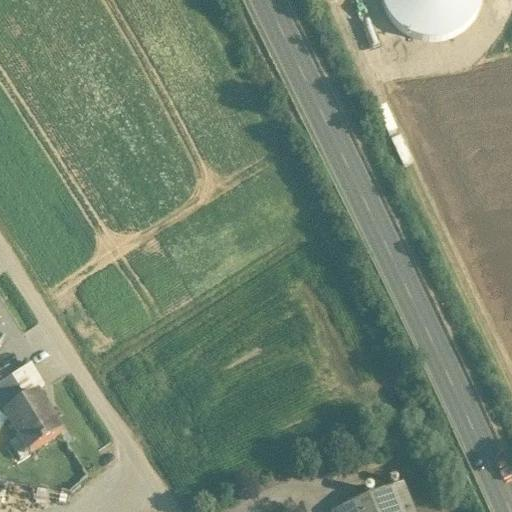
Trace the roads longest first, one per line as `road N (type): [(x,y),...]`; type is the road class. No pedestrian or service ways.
road 1 (primary): [(262,0),(505,511)]
road 2 (track): [(330,0),(511,378)]
road 3 (residential): [(171,511),(0,255)]
road 4 (unknown): [(102,413),(19,511)]
